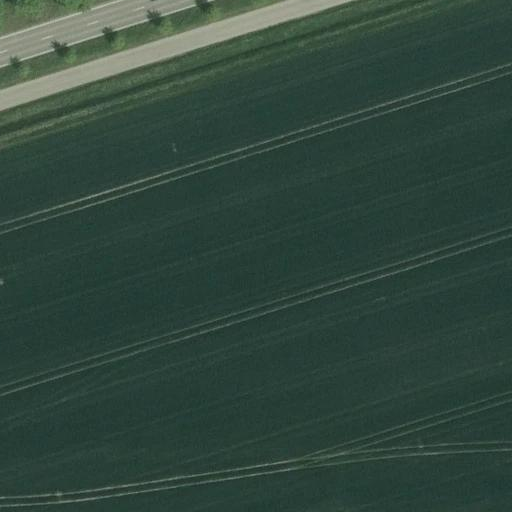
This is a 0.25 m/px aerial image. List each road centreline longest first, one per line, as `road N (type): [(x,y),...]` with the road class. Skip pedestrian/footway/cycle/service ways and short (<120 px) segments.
road 1 (unclassified): [(0,101),(323,0)]
road 2 (secondary): [(0,58),(183,0)]
